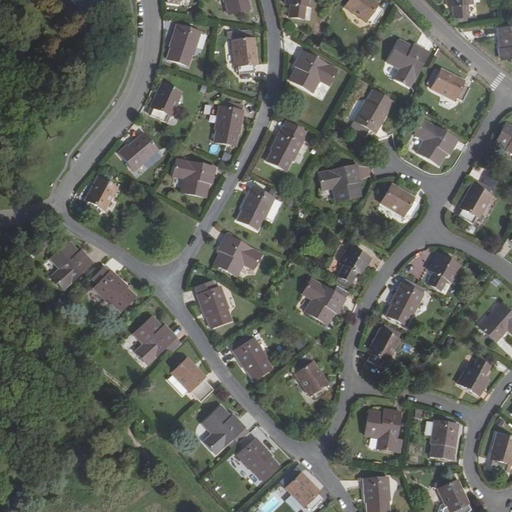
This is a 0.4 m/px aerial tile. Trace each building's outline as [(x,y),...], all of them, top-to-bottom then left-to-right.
[(229,15),(249,10),(246,0),(223,0),(224,3),(225,2),(229,15)] [(310,8),(310,0),(285,0),(285,4),(290,5),(288,17),(303,19),(305,7),(310,8)] [(376,6),(378,5),(371,0),(348,0),(344,7),(366,22),(367,20),(373,24),(382,11),(376,6)] [(467,4),(472,4),(471,0),(446,0),(447,6),(452,6),(453,18),(454,18),(455,24),(468,23),(467,17),(468,17),(467,4)] [(397,10),(393,14),(398,20),(402,16),(397,10)] [(200,33),(176,25),(170,43),(172,44),(171,48),(167,60),(187,67),(191,54),(193,55),(200,33)] [(498,37),(501,36),(502,49),(500,50),(498,50),(500,60),(501,66),(511,65),(511,26),(497,29),(498,37)] [(233,40),(233,41),(232,41),(235,67),(237,66),(238,74),(254,73),(253,65),(256,65),(253,39),(250,39),(250,36),(251,36),(250,30),(228,32),(229,40),(233,40)] [(307,37),(301,33),(297,39),(304,43),(307,37)] [(200,34),(197,47),(203,48),(206,35),(200,34)] [(398,40),(386,62),(399,69),(402,71),(396,81),(409,88),(428,52),(419,48),(418,51),(411,47),(398,40)] [(289,81),(311,93),(318,80),(320,78),(330,84),(337,71),(302,52),(297,60),(300,62),(296,68),(289,81)] [(402,71),(399,69),(394,80),(396,81),(402,71)] [(440,70),(439,72),(434,70),(427,84),(431,87),(430,89),(454,100),(455,98),(462,102),(469,87),(462,84),(463,81),(440,70)] [(320,78),(318,80),(329,86),(330,84),(320,78)] [(170,116),(181,93),(161,84),(150,108),(153,108),(149,116),(164,123),(168,116),(170,116)] [(354,121),(375,133),(384,117),(383,116),(385,112),(392,101),(373,90),(367,102),(365,101),(354,121)] [(214,143),(235,147),(237,134),(238,131),(240,131),(243,111),(219,107),(214,130),(216,131),(214,143)] [(417,154),(438,166),(446,154),(449,148),(452,149),(457,140),(422,120),(415,133),(425,139),(424,141),(417,154)] [(291,125),(285,122),(282,129),(288,132),(291,125)] [(511,128),(505,124),(495,143),(507,149),(506,151),(511,153),(511,128)] [(272,146),(274,147),(272,151),(267,162),(285,172),(291,160),(293,161),(303,140),(303,139),(306,133),(291,125),(288,132),(282,129),(281,129),(272,146)] [(415,133),(414,135),(424,141),(425,139),(415,133)] [(157,150),(142,134),(136,139),(138,141),(128,149),(126,148),(125,146),(117,153),(134,172),(142,165),(141,164),(157,150)] [(178,141),(172,138),(169,144),(175,148),(178,141)] [(138,141),(136,139),(126,148),(128,149),(138,141)] [(224,152),(220,159),(228,163),(231,156),(224,152)] [(181,193),(206,198),(208,184),(210,177),(213,178),(215,167),(176,160),(173,174),(185,176),(184,179),(181,193)] [(356,165),(317,174),(321,187),(332,185),(333,188),(336,202),(360,197),(357,183),(356,176),(359,175),(356,165)] [(104,211),(116,188),(97,178),(85,200),(87,202),(83,208),(98,216),(102,210),(104,211)] [(412,200),(413,198),(391,185),(380,203),(403,216),(403,214),(410,218),(419,204),(412,200)] [(478,218),(491,196),(472,185),(459,208),(461,209),(457,216),(472,224),(476,217),(478,218)] [(286,196),(292,199),(297,190),(291,186),(286,196)] [(274,199),(251,188),(243,205),(244,206),(243,210),(237,221),(256,231),(262,219),(263,220),(265,217),(272,220),(281,203),(273,199),(274,199)] [(270,189),(267,194),(272,197),(272,198),(274,199),(273,199),(281,203),(283,199),(274,194),(275,191),(270,189)] [(122,197),(117,211),(124,214),(130,200),(122,197)] [(291,207),(293,202),(287,199),(284,204),(291,207)] [(213,265),(235,277),(242,265),(244,262),(254,268),(261,255),(226,236),(221,244),(224,246),(220,252),(213,265)] [(69,241),(50,258),(59,269),(62,271),(53,279),(62,290),(92,263),(86,255),(83,258),(78,252),(69,241)] [(361,275),(370,259),(348,247),(339,263),(343,265),(337,277),(338,277),(335,282),(347,289),(350,284),(351,284),(357,273),(361,275)] [(428,270),(433,273),(427,284),(439,291),(446,280),(450,282),(459,266),(437,254),(428,270)] [(244,262),(242,265),(253,270),(254,268),(244,262)] [(120,312),(134,297),(125,289),(122,286),(124,285),(110,271),(109,271),(103,266),(91,279),(96,284),(93,288),(109,305),(110,304),(120,312)] [(62,271),(59,269),(50,277),(53,279),(62,271)] [(305,312),(327,325),(334,313),(337,306),(340,308),(345,299),(344,299),(347,294),(334,287),(332,291),(310,279),(303,292),(313,297),(312,300),(305,312)] [(392,300),(393,302),(392,305),(386,317),(405,326),(410,315),(412,316),(422,295),(420,293),(423,288),(406,280),(403,285),(400,284),(392,300)] [(197,295),(204,314),(205,313),(206,316),(211,329),(231,322),(226,309),(228,308),(220,287),(215,288),(212,282),(195,288),(197,295)] [(303,292),(302,294),(312,300),(313,297),(303,292)] [(480,329),(495,342),(506,330),(509,327),(511,330),(509,333),(511,334),(511,313),(502,305),(480,329)] [(151,317),(133,334),(143,344),(145,347),(137,355),(147,365),(165,348),(170,353),(180,344),(175,338),(169,331),(166,333),(161,327),(151,317)] [(397,340),(400,335),(383,326),(381,331),(380,330),(367,353),(369,354),(366,361),(380,368),(384,362),(386,363),(398,340),(397,340)] [(234,351),(233,352),(243,368),(245,367),(247,370),(253,381),(272,369),(265,359),(266,358),(254,337),(253,338),(250,334),(235,343),(238,348),(234,351)] [(145,347),(143,344),(134,352),(137,355),(145,347)] [(325,385),(327,384),(309,356),(291,368),(310,396),(312,394),(316,401),(330,391),(325,385)] [(457,384),(479,395),(487,378),(483,376),(488,365),(475,358),(469,369),(465,367),(457,384)] [(203,379),(204,378),(186,359),(171,374),(189,392),(190,391),(196,396),(195,397),(200,402),(212,390),(207,385),(208,385),(203,379)] [(221,407),(202,424),(212,434),(214,437),(206,445),(216,455),(233,439),(238,444),(249,433),(244,429),(245,428),(238,421),(236,423),(230,417),(221,407)] [(368,410),(364,435),(378,437),(382,438),(380,449),(400,452),(402,441),(396,440),(400,412),(390,411),(389,414),(382,413),(368,410)] [(430,457),(451,460),(453,448),(453,444),(455,444),(458,424),(451,424),(452,419),(440,417),(439,422),(436,422),(433,421),(430,444),(432,445),(430,457)] [(214,437),(212,434),(203,442),(206,445),(214,437)] [(510,466),(511,459),(511,439),(497,435),(490,460),(491,460),(490,468),(505,472),(508,465),(510,466)] [(263,481),(278,467),(270,458),(267,455),(269,453),(255,439),(237,455),(253,472),(254,471),(263,481)] [(300,474),(295,469),(287,477),(291,482),(300,474)] [(318,492),(300,473),(300,474),(291,482),(287,477),(286,476),(280,482),(285,487),(285,488),(303,507),(305,505),(310,511),(322,499),(317,493),(318,492)] [(437,490),(455,481),(453,476),(434,484),(432,488),(437,490)] [(387,478),(362,480),(364,499),(366,499),(366,503),(366,511),(388,511),(387,501),(389,501),(387,478)] [(465,505),(468,504),(457,481),(455,481),(437,490),(446,507),(448,511),(450,511),(451,511),(450,511),(467,511),(469,511),(465,505)]
